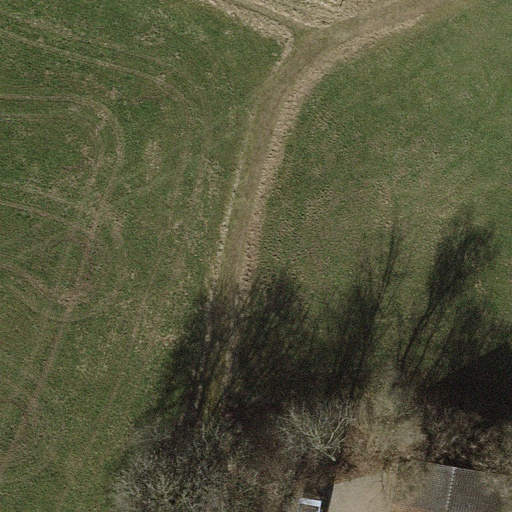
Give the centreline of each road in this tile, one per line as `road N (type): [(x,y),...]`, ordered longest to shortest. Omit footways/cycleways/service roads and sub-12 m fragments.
road 1 (track): [(223,511),(211,439),(220,344),(264,117),(339,44),(429,0)]
road 2 (track): [(212,0),(339,44)]
